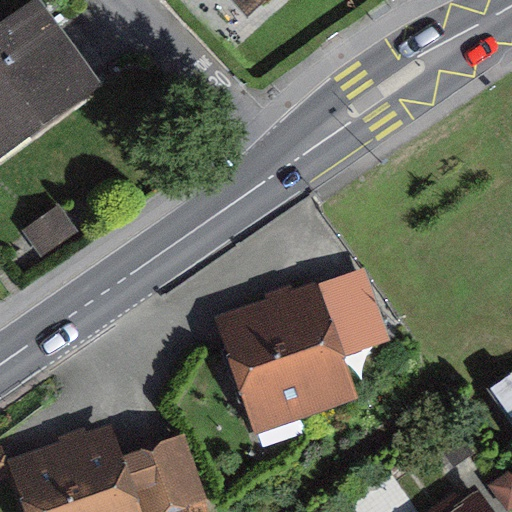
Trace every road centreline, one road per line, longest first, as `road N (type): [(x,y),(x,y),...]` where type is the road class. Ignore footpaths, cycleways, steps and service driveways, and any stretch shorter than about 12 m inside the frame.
road 1 (secondary): [(283,172),(0,366)]
road 2 (secondary): [(511,3),(283,172)]
road 3 (residential): [(283,172),(124,0)]
